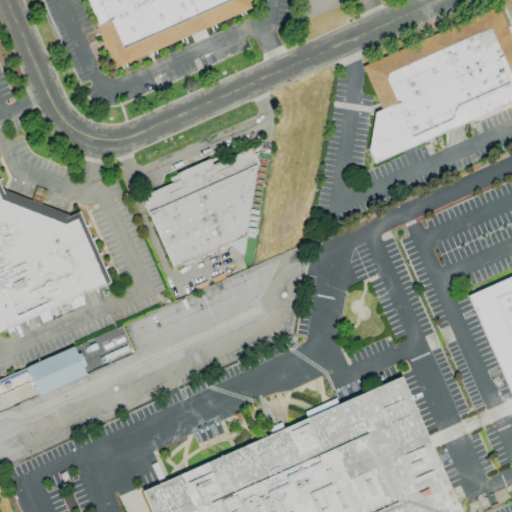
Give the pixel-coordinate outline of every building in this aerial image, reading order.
[(87,0),(248,0),(253,9),(118,69),(87,0)] [(361,67),(380,110),(372,113),(366,149),(373,164),(511,101),(511,80),(511,78),(511,77),(511,41),(496,6),(361,67)] [(169,267),(244,238),(256,161),(251,148),(215,162),(207,160),(170,175),(168,184),(141,195),(169,267)] [(0,330),(38,316),(40,323),(50,319),(46,308),(107,285),(79,212),(72,214),(0,191),(0,330)] [(511,384),(473,296),(511,277),(511,384)] [(66,301),(69,309),(83,304),(80,296),(66,301)] [(149,511),(140,492),(400,378),(460,511),(149,511)]
